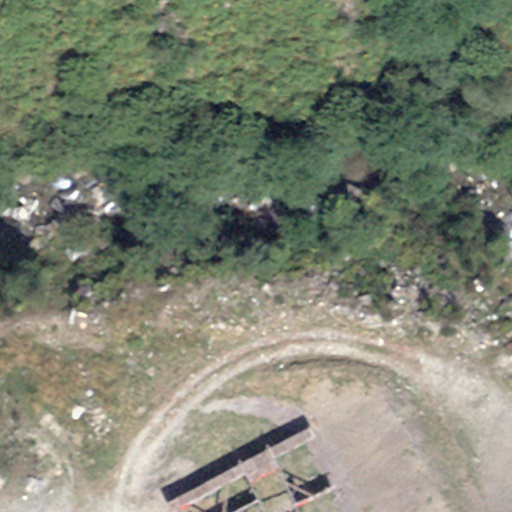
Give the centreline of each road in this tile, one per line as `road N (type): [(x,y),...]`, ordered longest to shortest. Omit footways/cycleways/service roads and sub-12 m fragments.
road 1 (track): [(196,375),(242,232),(290,193),(346,176),(408,177),(511,218)]
road 2 (track): [(196,375),(176,350),(137,338),(0,359)]
